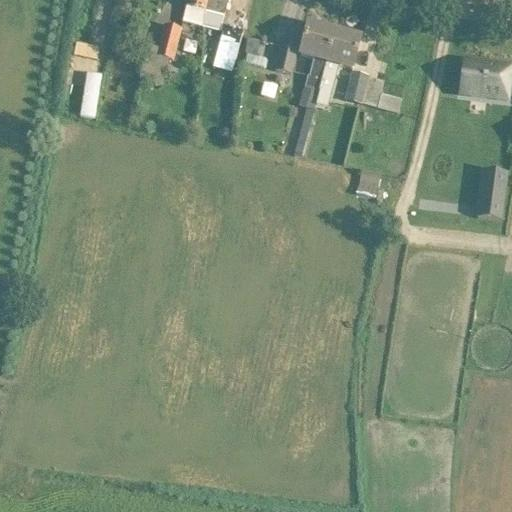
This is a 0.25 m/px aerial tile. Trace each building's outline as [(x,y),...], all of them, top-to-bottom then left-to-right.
[(188,0),(183,23),(202,28),(206,13),(209,0),(188,0)] [(224,17),(228,0),(209,0),(206,13),(202,28),(220,32),(224,17)] [(110,45),(124,47),(127,28),(116,26),(114,37),(111,36),(110,45)] [(319,91),(334,33),(308,26),(303,45),(300,57),(313,60),(309,77),(307,77),(305,88),(298,107),(306,109),(314,112),(319,91)] [(169,61),(172,62),(180,31),(165,27),(160,50),(147,47),(138,82),(163,88),(169,61)] [(220,43),(216,58),(234,63),(241,37),(226,33),(222,43),(220,43)] [(352,70),(360,39),(334,33),(319,91),(326,93),(332,95),(335,84),(339,67),(352,70)] [(281,47),(275,72),(290,76),(296,51),(281,47)] [(464,62),(460,95),(507,102),(511,68),(464,62)] [(380,94),(383,83),(352,75),(345,101),(361,105),(382,111),(397,114),(400,100),(380,94)] [(229,144),(232,132),(224,130),(218,134),(217,141),(229,144)] [(483,171),(477,219),(501,222),(507,174),(483,171)] [(376,200),(381,176),(362,172),(356,195),(376,200)]
